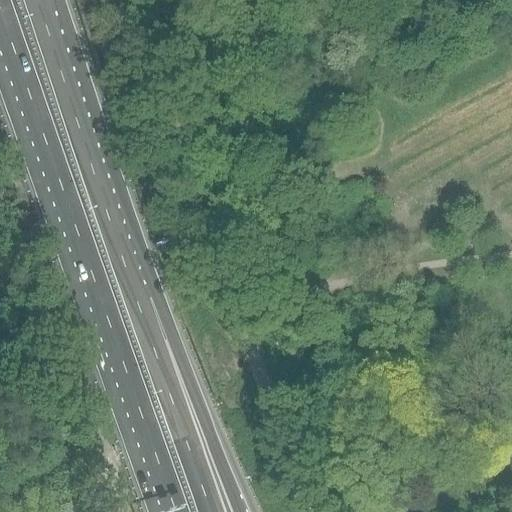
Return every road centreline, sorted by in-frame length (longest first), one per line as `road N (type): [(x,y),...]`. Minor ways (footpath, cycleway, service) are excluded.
road 1 (trunk): [(0,7),(174,511)]
road 2 (trunk): [(134,277),(38,0)]
road 3 (trunk): [(237,511),(134,277)]
road 4 (trunk): [(215,511),(134,277)]
